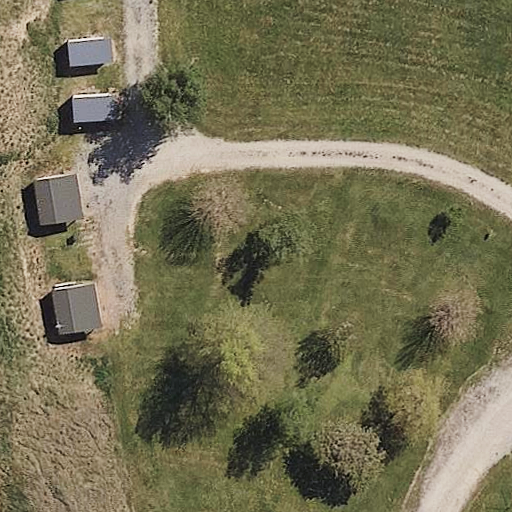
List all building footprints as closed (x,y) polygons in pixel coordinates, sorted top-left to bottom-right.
[(110,35),(68,37),(70,64),(112,61),(110,35)] [(70,76),(28,78),(30,105),(72,102),(70,76)] [(124,83),(74,91),(79,121),(129,114),(124,83)] [(82,214),(78,176),(39,180),(43,219),(82,214)] [(109,283),(56,285),(58,334),(111,331),(109,283)] [(57,324),(53,286),(13,290),(18,329),(57,324)]
